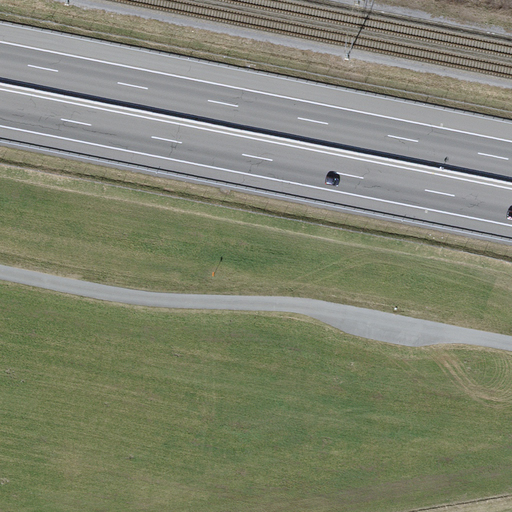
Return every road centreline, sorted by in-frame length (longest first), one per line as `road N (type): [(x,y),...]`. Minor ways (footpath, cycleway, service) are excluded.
road 1 (motorway): [(0,108),(511,207)]
road 2 (motorway): [(511,158),(0,59)]
